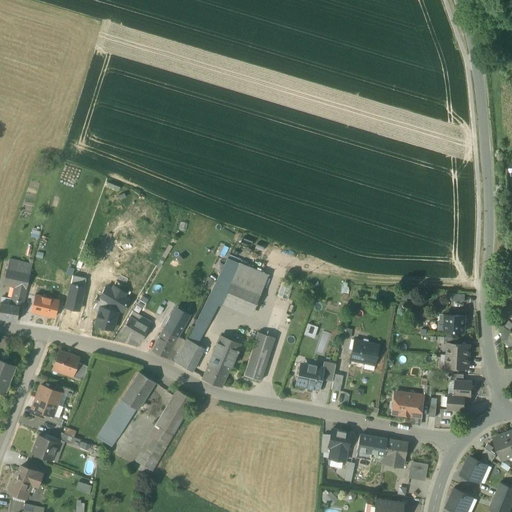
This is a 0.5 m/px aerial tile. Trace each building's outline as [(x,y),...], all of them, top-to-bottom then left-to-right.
[(101,233),(104,221),(96,219),(92,230),(101,233)] [(217,278),(259,296),(267,275),(227,258),(217,278)] [(9,261),(6,270),(30,275),(32,266),(9,261)] [(511,275),(511,267),(506,264),(503,270),(511,275)] [(14,287),(26,289),(30,275),(6,270),(2,284),(14,287)] [(72,276),(65,307),(79,310),(84,287),(85,279),(72,276)] [(197,320),(187,339),(195,344),(195,343),(196,344),(221,299),(253,312),(259,296),(217,278),(197,320)] [(277,297),(287,300),(292,282),(283,279),(277,297)] [(127,293),(113,285),(110,289),(124,297),(127,293)] [(110,289),(106,286),(99,297),(99,298),(93,309),(98,312),(100,307),(116,312),(117,308),(122,311),(129,300),(124,297),(110,289)] [(0,318),(16,321),(18,308),(22,309),(26,289),(14,287),(11,300),(1,298),(0,303),(0,318)] [(401,289),(400,299),(409,300),(410,290),(401,289)] [(452,302),(465,303),(466,294),(453,293),(452,302)] [(35,295),(30,312),(54,318),(58,300),(35,295)] [(95,325),(112,330),(117,312),(116,312),(100,307),(98,312),(95,325)] [(175,308),(170,318),(176,321),(181,311),(175,308)] [(178,337),(189,316),(182,311),(181,311),(176,321),(170,318),(169,318),(165,325),(167,326),(165,330),(163,328),(162,329),(178,337)] [(437,332),(445,333),(446,316),(440,316),(440,322),(437,322),(437,332)] [(447,333),(461,334),(462,323),(464,323),(464,317),(448,316),(447,333)] [(120,332),(140,343),(148,328),(146,327),(148,325),(144,323),(143,325),(128,317),(120,332)] [(317,327),(307,324),(304,335),(313,338),(317,327)] [(502,344),(503,344),(511,333),(501,325),(502,344)] [(152,351),(167,358),(171,350),(177,337),(178,337),(162,329),(152,351)] [(344,338),(349,340),(352,330),(346,329),(344,338)] [(244,375),(260,381),(274,337),(258,332),(244,375)] [(503,344),(511,351),(511,333),(503,344)] [(201,379),(221,388),(240,344),(220,336),(201,379)] [(175,362),(191,371),(204,348),(196,344),(195,343),(195,344),(187,339),(175,362)] [(350,357),(375,362),(378,346),(354,340),(350,357)] [(447,345),(447,356),(468,357),(469,345),(455,344),(447,344),(447,345)] [(179,354),(171,350),(167,358),(175,362),(179,354)] [(61,372),(72,376),(77,363),(78,358),(73,357),(74,355),(67,353),(66,354),(59,352),(56,359),(53,360),(52,363),(53,366),(54,366),(54,367),(62,370),(61,372)] [(467,369),(468,357),(447,356),(446,367),(446,368),(454,368),(467,369)] [(374,366),(375,362),(350,357),(349,361),(364,364),(374,366)] [(0,392),(4,394),(8,383),(7,383),(10,376),(11,376),(14,367),(0,361),(0,392)] [(320,379),(332,382),(335,364),(323,362),(322,370),(320,379)] [(72,376),(83,380),(88,367),(77,363),(72,376)] [(307,388),(312,390),(313,387),(318,389),(320,379),(322,370),(315,369),(316,366),(308,364),(307,369),(300,367),(296,384),(307,386),(307,388)] [(451,381),(455,381),(455,380),(463,381),(463,375),(454,374),(454,368),(446,368),(446,367),(442,367),(442,374),(451,374),(451,381)] [(126,392),(142,402),(155,382),(139,371),(126,392)] [(331,390),(340,391),(343,376),(334,375),(331,390)] [(454,395),(465,396),(465,397),(471,397),(472,381),(463,381),(455,380),(455,381),(454,395)] [(40,385),(36,397),(56,405),(61,394),(61,393),(54,390),(40,385)] [(66,396),(70,397),(73,391),(56,385),(54,390),(61,393),(61,394),(66,396)] [(426,386),(424,386),(424,387),(423,397),(423,403),(429,404),(432,386),(426,386)] [(171,399),(156,424),(172,434),(193,398),(177,388),(175,392),(171,399)] [(166,395),(171,399),(175,392),(168,388),(165,394),(166,395)] [(363,390),(356,389),(354,396),(362,398),(363,390)] [(126,392),(111,416),(119,421),(129,405),(134,408),(137,410),(142,402),(126,392)] [(340,402),(348,403),(349,393),(341,392),(340,402)] [(423,397),(394,393),(393,403),(396,403),(394,413),(400,414),(400,415),(408,416),(408,415),(415,416),(421,416),(423,403),(423,397)] [(62,407),(66,396),(61,394),(56,405),(62,407)] [(454,395),(448,395),(447,410),(464,411),(465,397),(465,396),(454,395)] [(52,416),(56,405),(36,397),(32,408),(46,414),(52,416)] [(62,407),(56,405),(52,416),(58,418),(62,407)] [(110,446),(134,408),(129,405),(119,421),(113,430),(114,431),(110,437),(101,431),(97,437),(110,446)] [(428,417),(435,418),(436,406),(429,405),(428,417)] [(43,419),(60,426),(63,419),(58,418),(52,416),(46,414),(43,419)] [(113,430),(119,421),(111,416),(105,425),(113,430)] [(156,424),(150,433),(167,443),(172,434),(156,424)] [(114,431),(113,430),(105,425),(101,431),(110,437),(114,431)] [(64,433),(74,437),(76,431),(66,428),(64,433)] [(350,433),(332,429),(330,435),(328,447),(331,448),(330,453),(328,458),(330,459),(342,461),(345,462),(350,433)] [(64,442),(70,444),(73,437),(61,432),(58,439),(64,442)] [(150,433),(148,438),(164,448),(167,443),(150,433)] [(502,460),(511,455),(511,453),(504,434),(493,439),(502,460)] [(32,453),(51,460),(58,442),(57,442),(39,435),(32,453)] [(330,435),(322,435),(321,453),(330,453),(331,448),(328,447),(330,435)] [(385,449),(386,440),(360,435),(357,451),(370,453),(384,456),(386,449),(385,449)] [(80,440),(73,437),(70,444),(77,447),(80,440)] [(150,472),(164,448),(148,438),(133,462),(150,472)] [(58,442),(51,460),(56,462),(64,442),(58,439),(57,442),(58,442)] [(402,442),(386,440),(385,449),(386,449),(384,456),(383,462),(402,466),(406,447),(401,447),(402,442)] [(90,445),(82,441),(79,448),(87,451),(90,445)] [(484,448),(485,449),(490,452),(493,448),(487,444),(484,448)] [(489,459),(492,461),(495,456),(490,452),(485,449),(482,454),(483,455),(489,459)] [(357,451),(356,457),(369,459),(370,453),(357,451)] [(483,455),(480,462),(486,464),(489,459),(483,455)] [(461,475),(478,483),(479,482),(486,466),(486,464),(480,462),(469,457),(461,475)] [(342,461),(330,459),(329,466),(341,469),(342,461)] [(349,462),(347,472),(352,474),(355,464),(349,462)] [(502,462),(500,466),(508,472),(510,468),(502,462)] [(409,477),(423,480),(426,466),(412,463),(409,477)] [(24,497),(25,498),(28,490),(25,489),(29,479),(38,482),(41,473),(20,466),(18,471),(16,478),(13,477),(8,491),(12,493),(24,497)] [(491,468),(486,466),(479,482),(484,484),(491,468)] [(25,489),(28,490),(31,483),(37,485),(38,482),(29,479),(25,489)] [(78,481),(76,490),(89,494),(92,486),(78,481)] [(511,487),(501,483),(494,501),(510,508),(511,502),(511,487)] [(406,488),(398,487),(397,495),(404,496),(406,488)] [(454,511),(455,511),(465,511),(471,499),(472,497),(454,490),(446,508),(454,511)] [(338,500),(330,491),(328,493),(323,498),(327,502),(331,506),(338,500)] [(345,492),(343,499),(349,503),(353,502),(355,495),(349,491),(345,492)] [(16,501),(23,502),(24,497),(12,493),(11,499),(16,501)] [(7,509),(13,511),(16,501),(11,499),(9,499),(7,509)] [(375,499),(374,505),(373,511),(401,511),(403,503),(375,499)] [(471,511),(476,501),(471,499),(465,511),(471,511)] [(76,500),(75,511),(83,511),(84,503),(80,502),(81,500),(76,500)] [(13,511),(19,511),(37,511),(38,508),(23,505),(23,502),(16,501),(13,511)] [(492,511),(508,511),(510,508),(494,501),(490,511),(492,511)]
